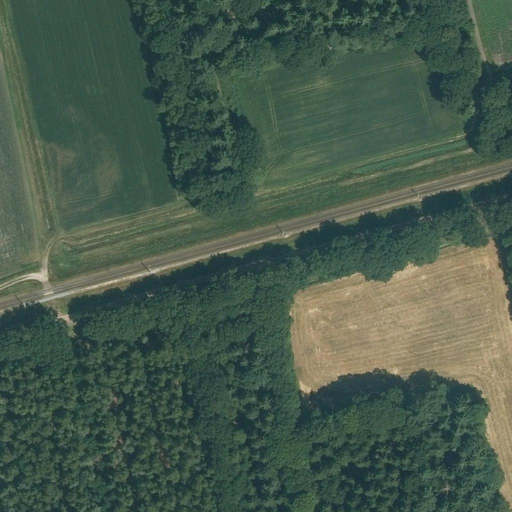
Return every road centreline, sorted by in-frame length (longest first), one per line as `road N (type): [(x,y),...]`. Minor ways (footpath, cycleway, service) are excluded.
road 1 (track): [(511,196),(255,266)]
road 2 (track): [(255,266),(0,334)]
